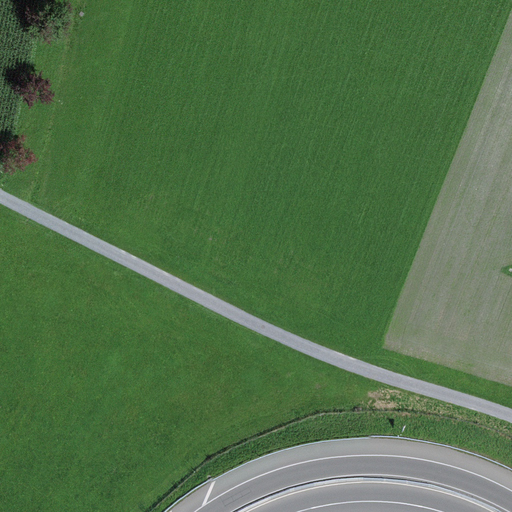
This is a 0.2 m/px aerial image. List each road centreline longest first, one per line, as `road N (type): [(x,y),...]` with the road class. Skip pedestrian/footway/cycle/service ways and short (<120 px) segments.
road 1 (track): [(511,414),(259,328),(0,196)]
road 2 (motorway): [(511,495),(417,463),(340,462),(271,478),(210,511)]
road 3 (motorway): [(279,511),(374,493),(470,511)]
